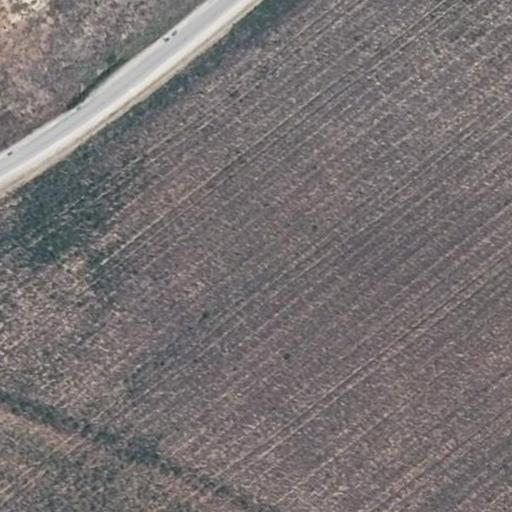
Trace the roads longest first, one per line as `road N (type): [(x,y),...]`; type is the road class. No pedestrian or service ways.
road 1 (track): [(285,511),(0,399)]
road 2 (unclassified): [(224,0),(60,131),(0,166)]
